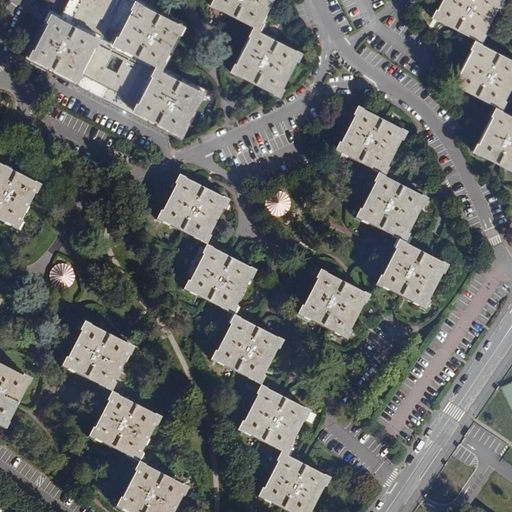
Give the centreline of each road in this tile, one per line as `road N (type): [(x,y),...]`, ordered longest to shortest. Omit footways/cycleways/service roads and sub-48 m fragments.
road 1 (residential): [(380,81),(426,108),(451,140),(498,247),(511,261)]
road 2 (residential): [(402,488),(334,426),(394,345)]
road 3 (tertiary): [(511,329),(402,488)]
road 4 (residential): [(170,161),(160,147),(48,83),(20,93)]
road 5 (residential): [(19,117),(139,174),(170,161)]
road 6 (residential): [(170,161),(310,96)]
